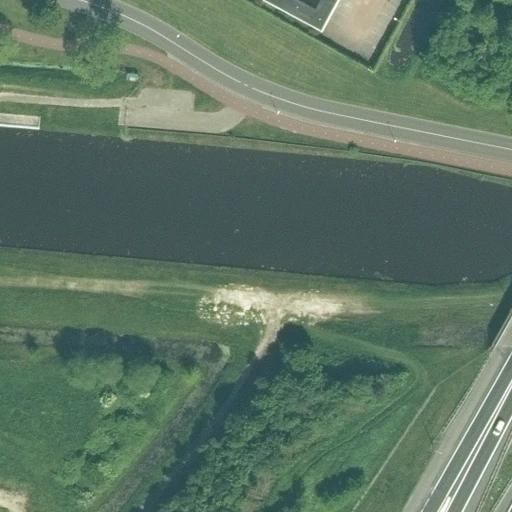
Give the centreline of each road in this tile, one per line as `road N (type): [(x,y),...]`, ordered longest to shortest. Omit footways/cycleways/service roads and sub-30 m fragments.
road 1 (tertiary): [(75,0),(102,6),(280,100),(511,151)]
road 2 (motorway): [(511,375),(428,511)]
road 3 (motorway): [(511,390),(454,511)]
